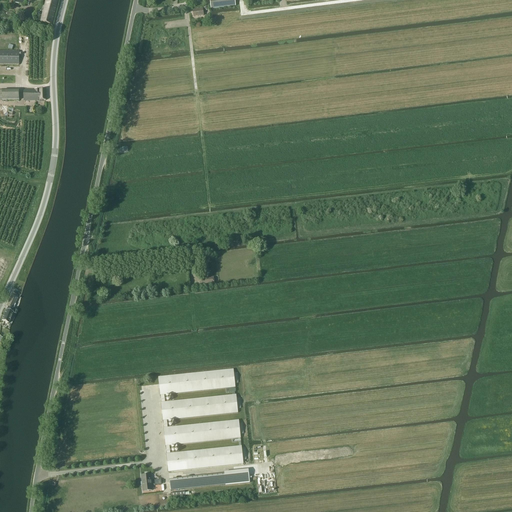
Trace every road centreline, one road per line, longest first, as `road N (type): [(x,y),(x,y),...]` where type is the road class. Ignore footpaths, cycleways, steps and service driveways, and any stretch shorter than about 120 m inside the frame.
road 1 (unclassified): [(33,511),(136,0)]
road 2 (secondary): [(0,307),(48,188),(65,0)]
